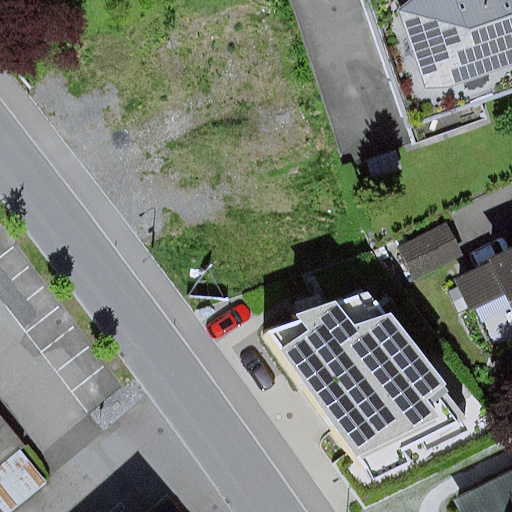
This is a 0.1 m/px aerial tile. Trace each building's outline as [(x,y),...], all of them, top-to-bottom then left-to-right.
[(247,0),(168,31),(209,136),(306,98),(267,0),(247,0)] [(511,0),(365,0),(405,116),(511,79),(511,0)] [(454,216),(406,240),(421,270),(469,247),(454,216)] [(511,233),(503,238),(511,257),(511,233)] [(363,296),(260,336),(358,472),(458,422),(363,296)] [(0,511),(52,475),(0,403),(0,511)] [(511,511),(511,473),(452,503),(456,511),(511,511)]
